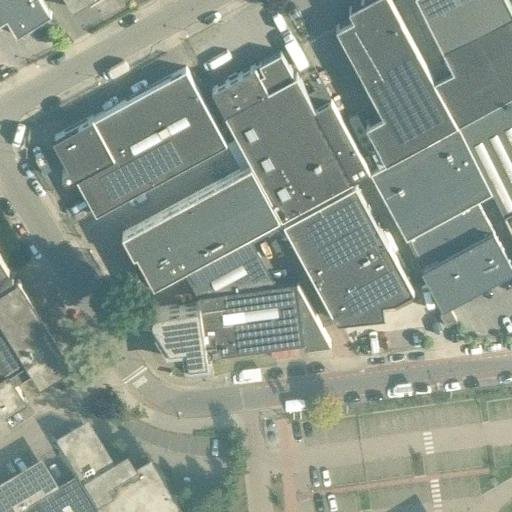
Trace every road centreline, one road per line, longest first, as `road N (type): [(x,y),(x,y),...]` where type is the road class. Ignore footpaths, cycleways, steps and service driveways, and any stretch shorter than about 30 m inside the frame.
road 1 (unclassified): [(125,364),(142,387),(199,404),(511,361)]
road 2 (unclassified): [(0,123),(8,106),(205,0)]
road 3 (unclassified): [(125,364),(0,161)]
road 4 (unclassified): [(0,457),(125,364)]
